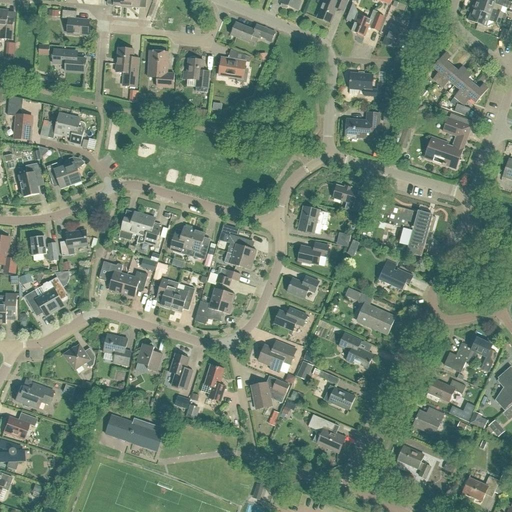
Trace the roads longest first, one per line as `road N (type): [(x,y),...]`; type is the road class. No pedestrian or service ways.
road 1 (residential): [(231,342),(206,343),(101,313),(41,342),(12,346)]
road 2 (residential): [(331,156),(324,47),(224,2)]
road 3 (residential): [(356,481),(358,456),(425,314)]
road 4 (residential): [(277,224),(138,186),(112,189)]
road 5 (residential): [(497,129),(510,77),(454,24),(456,0)]
road 6 (residential): [(105,27),(208,42),(224,2)]
road 7 (residential): [(471,196),(331,156)]
road 8 (residential): [(277,224),(280,255),(264,300),(231,342)]
